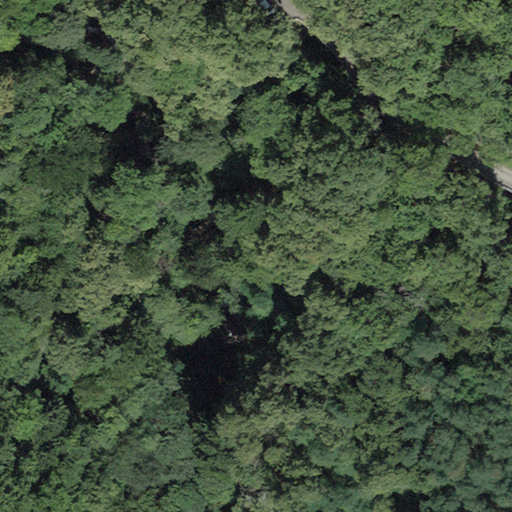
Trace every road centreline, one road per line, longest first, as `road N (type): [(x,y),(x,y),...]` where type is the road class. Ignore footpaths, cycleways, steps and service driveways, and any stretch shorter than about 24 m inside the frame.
road 1 (unclassified): [(289,0),(402,113),(511,182)]
road 2 (track): [(381,92),(511,146)]
